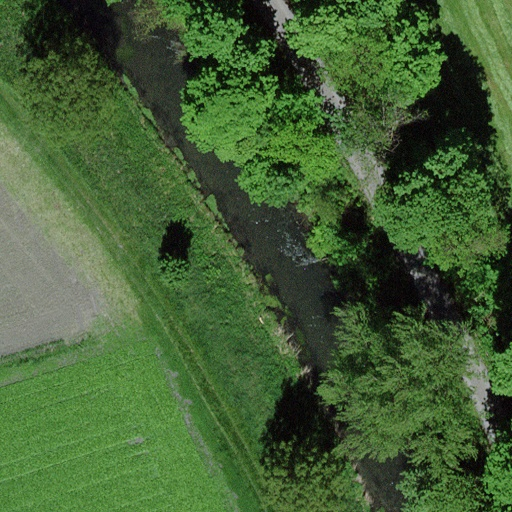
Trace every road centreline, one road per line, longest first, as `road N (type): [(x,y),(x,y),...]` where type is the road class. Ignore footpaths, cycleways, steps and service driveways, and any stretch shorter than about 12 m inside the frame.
road 1 (track): [(511,471),(459,349),(329,98),(266,0)]
road 2 (track): [(0,110),(114,235),(191,359),(266,511)]
